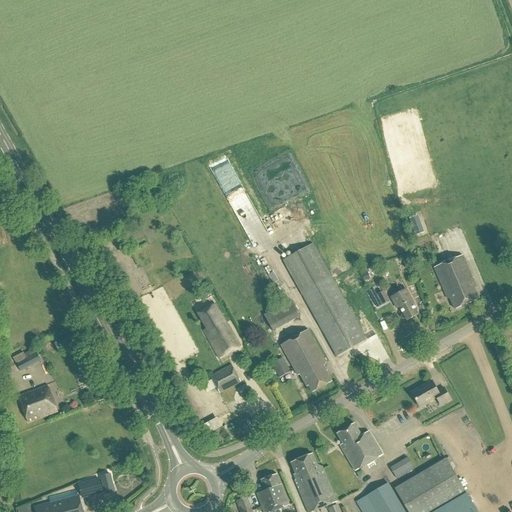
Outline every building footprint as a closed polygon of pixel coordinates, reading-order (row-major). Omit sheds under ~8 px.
[(418,216),(409,219),(416,236),(424,233),(418,216)] [(338,358),(369,340),(313,243),(283,261),(338,358)] [(435,268),(437,272),(449,300),(451,299),(455,310),(481,299),(476,287),(478,287),(465,256),(435,268)] [(399,307),(407,321),(418,314),(414,307),(415,306),(406,290),(391,298),(397,308),(399,307)] [(384,291),(378,295),(383,305),(390,301),(384,291)] [(222,357),(244,345),(232,322),(228,324),(217,303),(200,312),(208,327),(206,328),(222,357)] [(314,392),(334,380),(324,364),(328,362),(309,328),(281,344),(299,375),(301,373),(308,385),(310,384),(314,392)] [(14,358),(17,364),(21,372),(41,361),(37,353),(35,353),(33,350),(24,354),(24,353),(14,358)] [(291,372),(283,358),(271,364),(279,379),(291,372)] [(241,382),(232,365),(211,376),(212,380),(217,388),(220,394),(241,382)] [(32,378),(28,370),(19,374),(24,382),(32,378)] [(212,380),(203,385),(207,393),(217,388),(212,380)] [(437,391),(431,382),(412,393),(419,407),(436,397),(440,405),(450,399),(443,387),(437,391)] [(57,412),(48,386),(19,397),(28,422),(38,418),(39,419),(57,412)] [(281,397),(287,408),(303,401),(297,389),(281,397)] [(242,402),(236,404),(239,415),(245,414),(242,402)] [(419,414),(431,408),(429,404),(417,410),(419,414)] [(299,405),(289,408),(293,417),(302,414),(299,405)] [(261,417),(251,421),(256,430),(265,425),(261,417)] [(362,435),(355,423),(336,434),(342,444),(340,445),(354,471),(382,455),(368,431),(362,435)] [(316,465),(311,453),(291,462),(296,474),(294,474),(296,480),(295,480),(308,511),(312,511),(337,502),(322,468),(316,465)] [(329,462),(347,496),(358,490),(340,456),(329,462)] [(408,457),(390,468),(397,479),(414,469),(412,464),(408,457)] [(446,459),(439,463),(418,475),(395,488),(408,511),(435,511),(466,494),(446,459)] [(105,495),(115,492),(111,473),(100,476),(105,495)] [(281,485),(277,475),(261,480),(265,491),(257,494),(263,511),(273,511),(290,506),(282,485),(281,485)] [(104,493),(100,479),(79,484),(82,498),(104,493)] [(367,496),(376,511),(405,511),(388,483),(367,496)] [(83,511),(79,496),(76,497),(75,491),(50,497),(52,503),(35,508),(35,511),(83,511)] [(236,501),(240,511),(253,511),(247,497),(236,501)]
